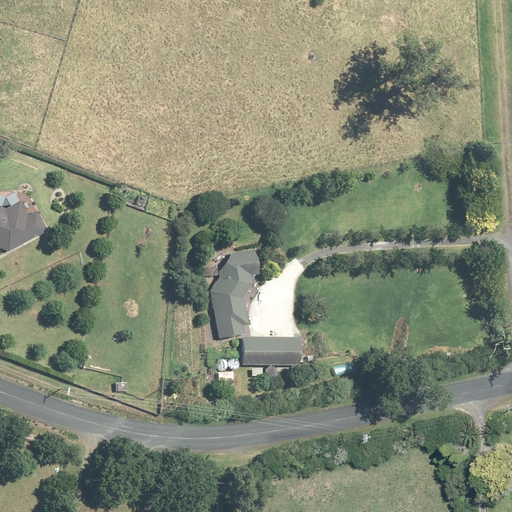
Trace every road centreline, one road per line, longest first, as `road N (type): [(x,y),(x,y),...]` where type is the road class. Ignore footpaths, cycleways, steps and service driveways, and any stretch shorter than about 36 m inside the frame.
road 1 (residential): [(0,391),(123,430),(183,438),(511,388)]
road 2 (unknown): [(511,343),(484,0)]
